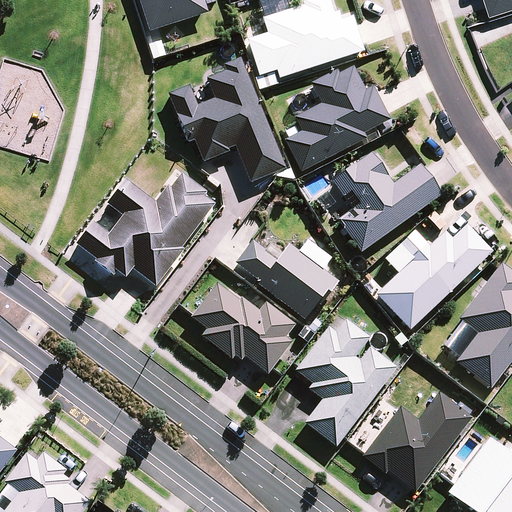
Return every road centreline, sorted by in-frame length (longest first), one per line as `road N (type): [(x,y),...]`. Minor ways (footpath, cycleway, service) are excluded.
road 1 (tertiary): [(0,277),(310,511)]
road 2 (tertiary): [(236,511),(0,329)]
road 3 (residential): [(511,189),(458,110),(415,0)]
